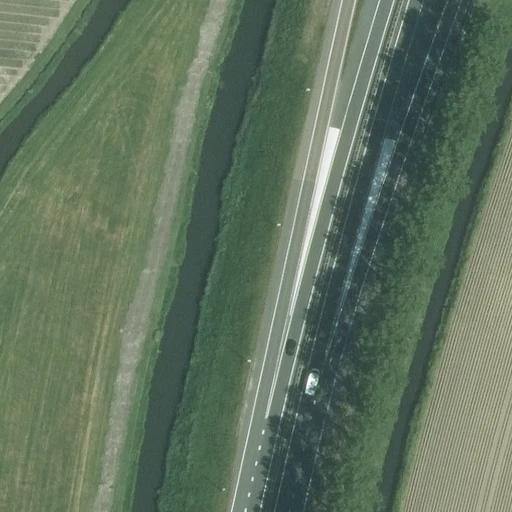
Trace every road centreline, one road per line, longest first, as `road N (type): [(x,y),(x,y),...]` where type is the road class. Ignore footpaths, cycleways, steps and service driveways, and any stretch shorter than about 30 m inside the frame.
road 1 (trunk): [(386,0),(274,420)]
road 2 (trunk): [(347,0),(274,420)]
road 3 (trunk): [(317,358),(454,0)]
road 4 (trunk): [(317,358),(415,0)]
road 5 (trunk): [(282,511),(317,358)]
